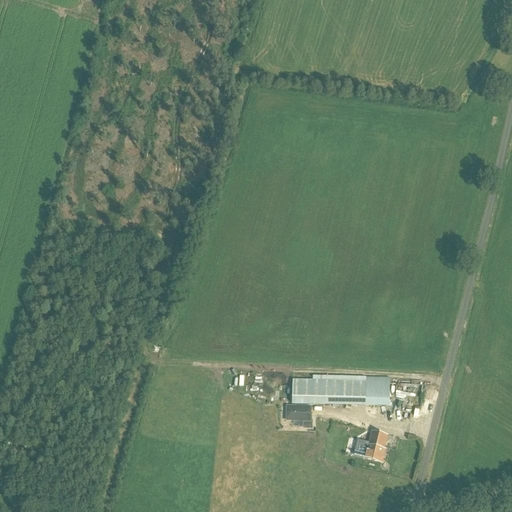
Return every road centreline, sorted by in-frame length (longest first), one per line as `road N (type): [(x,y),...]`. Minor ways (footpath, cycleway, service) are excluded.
road 1 (track): [(212,0),(177,123),(178,173),(167,215),(175,259),(142,343),(150,362),(101,511)]
road 2 (unclassified): [(417,511),(511,107)]
road 3 (track): [(150,362),(447,382)]
